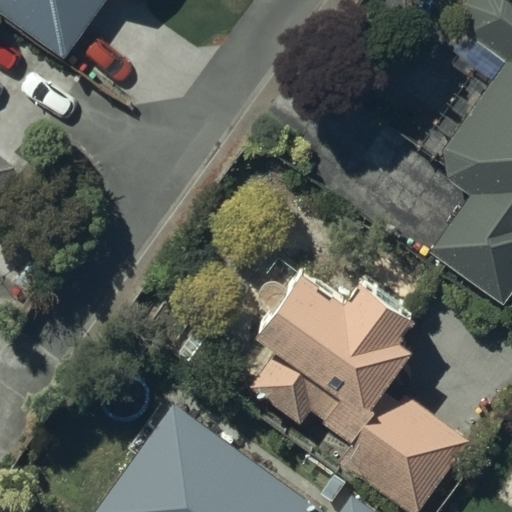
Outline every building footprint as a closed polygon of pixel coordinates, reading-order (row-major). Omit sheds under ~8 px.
[(8,0),(66,41),(94,0),(8,0)] [(473,180),(426,240),(503,292),(511,279),(511,0),(463,0),(468,21),(458,34),(478,49),(413,136),(473,180)] [(0,174),(15,154),(0,143),(0,174)] [(256,311),(283,329),(250,377),(297,410),(310,392),(356,424),(338,449),(415,505),(469,428),(378,367),(409,322),(401,316),(416,294),(363,257),(345,283),(298,251),(256,311)] [(99,511),(327,511),(330,508),(177,395),(94,508),(99,511)] [(385,511),(355,490),(339,511),(385,511)]
